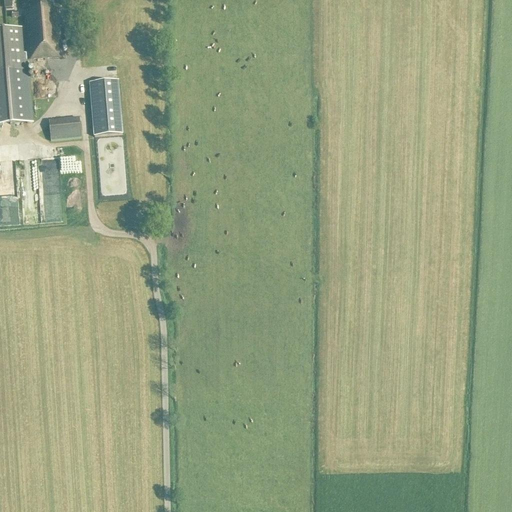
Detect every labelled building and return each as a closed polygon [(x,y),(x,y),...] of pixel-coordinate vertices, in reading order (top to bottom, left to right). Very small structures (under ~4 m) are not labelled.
[(54,10),(53,0),(27,0),(22,1),(23,11),(27,10),(27,18),(25,18),(28,56),(24,56),(22,29),(0,30),(0,127),(33,125),(27,63),(61,60),(57,10),(54,10)] [(71,30),(64,30),(65,42),(72,42),(71,30)] [(93,139),(123,137),(119,81),(89,84),(93,139)] [(51,143),(81,141),(80,123),(49,125),(51,143)] [(32,197),(27,198),(27,219),(36,219),(36,224),(42,224),(41,192),(40,192),(39,169),(22,170),(23,187),(31,187),(32,197)] [(47,211),(47,224),(64,223),(64,210),(47,211)]
